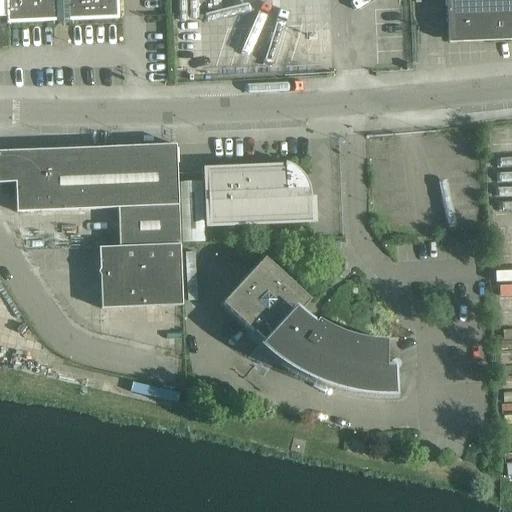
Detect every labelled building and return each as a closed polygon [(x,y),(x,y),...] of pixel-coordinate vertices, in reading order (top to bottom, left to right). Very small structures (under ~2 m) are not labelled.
[(0,0),(0,18),(9,18),(9,25),(121,20),(120,0),(0,0)] [(511,0),(446,0),(448,39),(511,37),(511,0)] [(117,209),(119,248),(180,245),(176,146),(0,152),(0,184),(15,183),(16,213),(117,209)] [(295,168),(284,163),(285,169),(206,172),(209,225),(312,220),(311,197),(309,186),(303,176),(295,168)] [(328,241),(329,251),(341,251),(341,241),(328,241)] [(180,245),(119,248),(98,248),(101,310),(182,306),(180,245)] [(370,398),(395,398),(394,374),(385,375),(385,342),(370,341),(356,338),(343,334),(330,329),(318,322),(317,321),(312,328),(302,320),(297,316),(310,301),(265,260),(264,259),(254,271),(222,305),(253,334),(258,339),(264,343),(269,348),(267,350),(263,352),(262,357),(265,360),(270,359),(271,354),(273,351),(276,354),(281,358),(278,363),(299,376),(322,387),(346,394),(370,398)]
